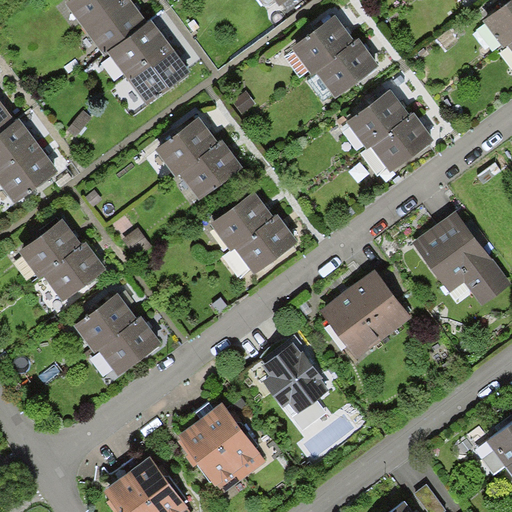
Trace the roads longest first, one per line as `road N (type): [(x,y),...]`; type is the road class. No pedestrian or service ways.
road 1 (residential): [(44,461),(511,116)]
road 2 (residential): [(305,511),(511,353)]
